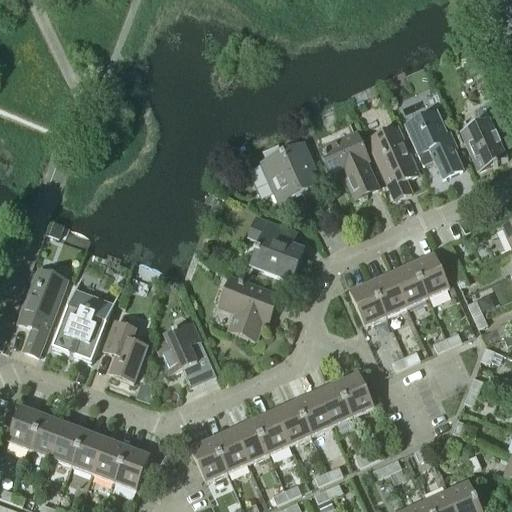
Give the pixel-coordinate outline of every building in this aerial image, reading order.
[(482,78),(476,65),(467,69),(473,82),(482,78)] [(511,144),(501,121),(494,106),(479,113),(477,117),(482,127),(478,128),(477,126),(474,128),(475,130),(460,136),(478,177),(493,171),(494,172),(497,171),(497,169),(508,164),(501,149),(511,144)] [(450,137),(446,139),(436,117),(405,131),(418,160),(423,171),(434,166),(443,184),(462,175),(453,155),(457,154),(450,137)] [(418,180),(397,133),(368,145),(395,206),(411,198),(405,185),(418,180)] [(368,166),(355,138),(319,154),(332,182),(342,178),(354,204),(379,193),(367,167),(368,166)] [(316,190),(310,177),(315,174),(303,149),(301,150),(294,148),(286,151),(284,158),(261,168),(269,188),(282,215),(297,208),(293,201),(316,190)] [(291,287),(303,255),(291,250),(295,238),(257,223),(249,243),(260,247),(258,254),(256,253),(255,257),(256,258),(251,272),(291,287)] [(511,254),(511,228),(502,233),(511,255),(511,254)] [(449,294),(434,260),(412,270),(428,304),(449,294)] [(463,277),(457,264),(449,268),(454,281),(463,277)] [(428,304),(412,270),(391,279),(407,313),(428,304)] [(39,362),(61,302),(67,287),(38,275),(18,328),(32,334),(23,356),(39,362)] [(468,289),(463,277),(454,281),(460,293),(468,289)] [(407,313),(391,279),(371,289),(386,323),(407,313)] [(267,331),(279,301),(232,284),(221,313),(236,319),(229,337),(255,346),(262,328),(267,331)] [(386,323),(371,289),(350,298),(364,332),(386,323)] [(91,369),(114,309),(75,295),(52,354),(91,369)] [(482,318),(476,306),(467,310),(473,322),(482,318)] [(487,330),(482,318),(473,322),(478,334),(487,330)] [(133,389),(147,353),(131,347),(135,336),(115,328),(107,351),(118,355),(109,380),(133,389)] [(190,394),(216,382),(192,328),(164,341),(169,352),(158,357),(169,381),(184,374),(186,379),(184,380),(190,394)] [(461,347),(458,338),(445,344),(449,353),(461,347)] [(511,349),(511,339),(503,343),(507,352),(511,349)] [(449,353),(445,344),(433,349),(437,358),(449,353)] [(489,369),(494,357),(485,353),(480,366),(489,369)] [(420,366),(416,357),(404,362),(408,371),(420,366)] [(408,371),(404,362),(391,368),(395,377),(408,371)] [(374,413),(359,379),(337,389),(352,423),(374,413)] [(478,399),(483,387),(474,383),(469,396),(478,399)] [(150,390),(142,387),(140,393),(149,397),(150,390)] [(352,423),(337,389),(316,398),(331,432),(352,423)] [(473,412),(478,399),(469,396),(464,408),(473,412)] [(331,432),(316,398),(295,408),(310,442),(331,432)] [(310,442),(295,408),(275,417),(290,451),(310,442)] [(29,456),(42,421),(20,412),(7,447),(29,456)] [(290,451),(275,417),(253,426),(269,460),(290,451)] [(50,464),(64,429),(42,421),(29,456),(50,464)] [(269,460),(253,426),(233,436),(248,470),(269,460)] [(462,442),(466,429),(457,426),(453,438),(462,442)] [(72,472),(85,437),(64,429),(50,464),(72,472)] [(248,470),(233,436),(212,445),(227,479),(248,470)] [(93,480),(106,445),(85,437),(72,472),(93,480)] [(114,488),(128,453),(106,445),(93,480),(114,488)] [(227,479),(212,445),(190,455),(206,489),(227,479)] [(443,455),(439,447),(427,452),(430,461),(443,455)] [(430,461),(427,452),(414,457),(418,466),(430,461)] [(137,497),(150,462),(128,453),(114,488),(137,497)] [(384,462),(380,453),(368,459),(372,468),(384,462)] [(372,468),(368,459),(356,464),(360,473),(372,468)] [(481,473),(475,461),(467,465),(472,477),(481,473)] [(401,474),(397,465),(385,471),(389,479),(401,474)] [(389,479),(385,471),(373,476),(377,485),(389,479)] [(343,481),(339,472),(327,477),(330,486),(343,481)] [(330,486),(327,477),(314,483),(318,492),(330,486)] [(479,511),(469,488),(447,497),(453,511),(479,511)] [(342,498),(338,489),(326,495),(330,504),(342,498)] [(301,499),(297,491),(285,496),(289,505),(301,499)] [(0,503),(9,507),(13,498),(0,493),(0,494),(0,503)] [(330,504),(326,495),(314,500),(318,509),(330,504)] [(289,505),(285,496),(273,501),(277,510),(289,505)] [(453,511),(447,497),(426,507),(428,511),(453,511)] [(22,511),(25,503),(13,498),(9,507),(22,511)]
